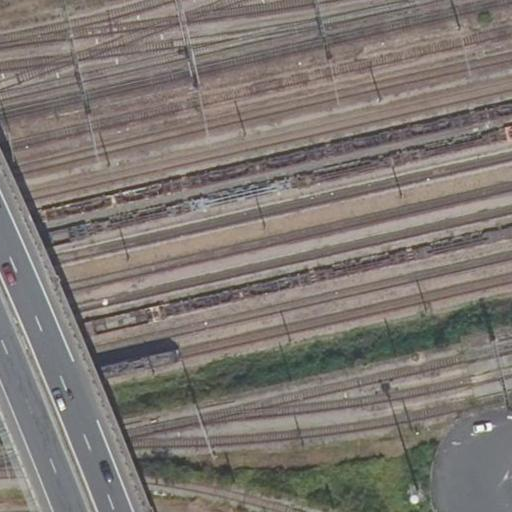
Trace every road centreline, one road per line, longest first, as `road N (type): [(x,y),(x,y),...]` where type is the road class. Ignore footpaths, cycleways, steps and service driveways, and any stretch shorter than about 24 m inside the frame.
road 1 (trunk): [(113,511),(0,231)]
road 2 (trunk): [(0,330),(74,511)]
